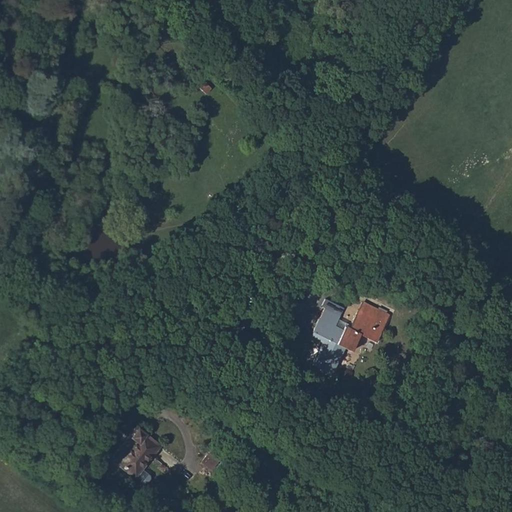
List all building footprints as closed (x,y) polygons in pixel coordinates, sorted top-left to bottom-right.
[(326,276),(345,276),(345,267),(327,267),(326,276)] [(326,276),(327,281),(352,298),(358,298),(358,267),(345,267),(345,276),(326,276)] [(295,289),(313,290),(312,280),(292,280),(291,289),(295,289)] [(295,289),(295,317),(307,317),(307,347),(330,348),(330,318),(339,318),(339,298),(352,298),(327,281),(327,296),(325,296),(324,302),(313,302),(313,294),(313,290),(295,289)] [(313,294),(313,302),(324,302),(325,296),(324,294),(313,294)] [(97,441),(117,453),(137,422),(113,407),(108,415),(112,418),(97,441)] [(177,440),(188,446),(199,428),(188,421),(177,440)] [(133,439),(117,465),(139,478),(162,441),(137,425),(130,436),(133,439)] [(97,441),(93,447),(113,460),(117,453),(97,441)]
